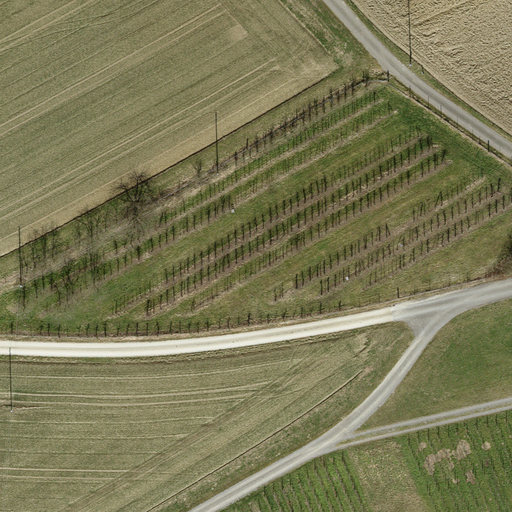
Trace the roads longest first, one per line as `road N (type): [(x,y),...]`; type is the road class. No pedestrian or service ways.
road 1 (track): [(429,310),(306,334),(115,350),(0,348)]
road 2 (track): [(511,152),(392,65),(331,0)]
road 3 (track): [(324,447),(511,404)]
road 4 (track): [(324,447),(419,342),(429,310)]
road 5 (track): [(200,511),(324,447)]
